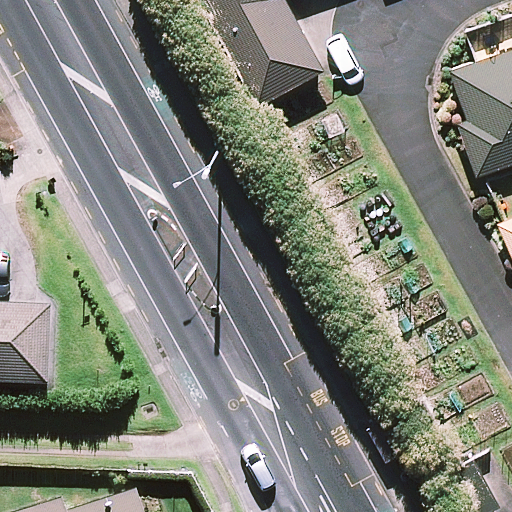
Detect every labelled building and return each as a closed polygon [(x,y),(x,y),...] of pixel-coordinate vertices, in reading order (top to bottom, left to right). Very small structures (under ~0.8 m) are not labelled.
[(208,0),(248,103),(321,75),(291,0),(208,0)] [(511,49),(449,71),(484,173),(511,163),(511,49)] [(511,214),(500,220),(511,247),(511,214)] [(0,306),(0,384),(44,386),(48,309),(0,306)] [(499,511),(506,508),(469,449),(446,464),(476,511),(499,511)] [(138,511),(133,494),(76,511),(64,511),(61,503),(31,511),(138,511)]
